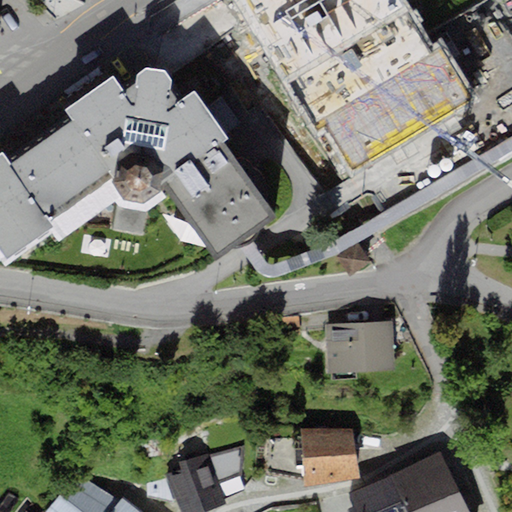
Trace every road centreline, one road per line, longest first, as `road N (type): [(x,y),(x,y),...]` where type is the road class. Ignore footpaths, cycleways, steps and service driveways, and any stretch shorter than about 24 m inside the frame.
road 1 (residential): [(0,283),(153,315),(394,281)]
road 2 (residential): [(451,436),(384,471),(227,511)]
road 3 (tertiary): [(0,94),(147,0)]
road 4 (residential): [(451,436),(447,397),(394,281)]
road 5 (residential): [(394,281),(438,274),(511,306)]
